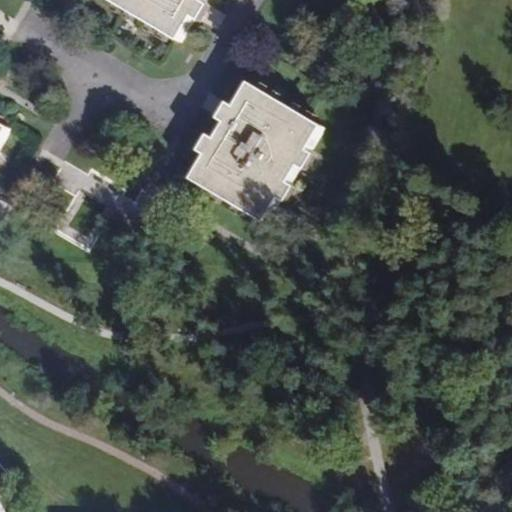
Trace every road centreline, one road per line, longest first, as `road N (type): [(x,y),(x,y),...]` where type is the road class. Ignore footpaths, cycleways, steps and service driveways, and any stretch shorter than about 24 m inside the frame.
road 1 (residential): [(28,0),(22,11),(191,108)]
road 2 (residential): [(191,108),(248,0)]
